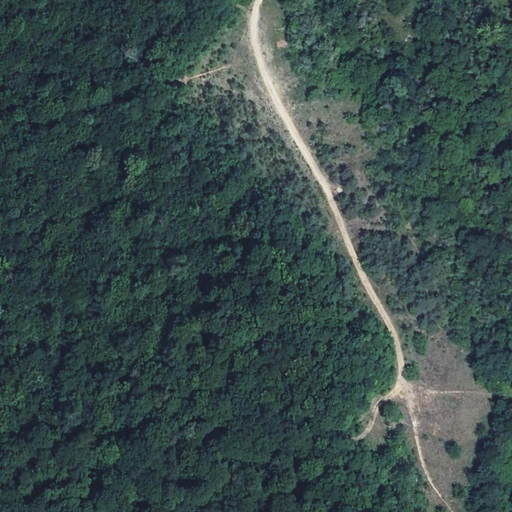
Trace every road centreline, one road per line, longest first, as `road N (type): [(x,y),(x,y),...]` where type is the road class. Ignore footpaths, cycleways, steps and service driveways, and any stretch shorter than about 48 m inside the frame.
road 1 (track): [(317,444),(360,438),(401,369),(326,187),(257,57),(258,0)]
road 2 (track): [(401,369),(419,455),(450,511)]
